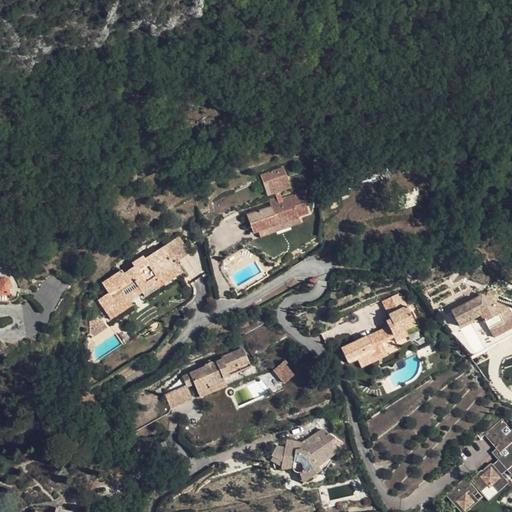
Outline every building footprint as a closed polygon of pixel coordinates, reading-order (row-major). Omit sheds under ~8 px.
[(265,192),(288,183),(283,168),(260,176),(265,192)] [(290,187),(288,183),(265,192),(266,195),(290,187)] [(253,233),(257,232),(297,217),(308,213),(301,193),(281,199),(280,196),(268,200),(270,207),(246,216),(253,233)] [(299,223),(297,217),(257,232),(259,237),(299,223)] [(179,238),(166,247),(173,259),(186,250),(179,238)] [(238,243),(220,254),(224,259),(242,248),(238,243)] [(166,247),(162,249),(170,261),(173,259),(166,247)] [(97,301),(107,316),(127,302),(125,299),(152,281),(155,284),(175,270),(170,261),(162,249),(144,261),(141,257),(125,268),(128,273),(124,275),(121,271),(101,284),(108,294),(97,301)] [(178,274),(175,270),(155,284),(152,281),(125,299),(127,302),(107,316),(110,319),(131,305),(178,274)] [(0,295),(8,296),(8,289),(9,286),(9,284),(8,282),(6,280),(3,280),(1,281),(0,281),(0,295)] [(490,291),(487,298),(496,303),(500,295),(490,291)] [(496,303),(487,298),(483,296),(453,312),(460,326),(471,321),(481,315),(494,338),(511,328),(511,316),(507,308),(496,303)] [(391,338),(357,366),(367,379),(375,372),(383,366),(386,369),(400,358),(394,350),(405,341),(408,344),(418,335),(414,330),(423,323),(401,297),(385,309),(398,325),(394,328),(397,333),(399,335),(395,338),(391,338)] [(98,325),(107,319),(105,315),(95,321),(98,325)] [(511,336),(511,328),(494,338),(481,315),(471,321),(487,350),(511,336)] [(111,324),(107,319),(98,325),(98,333),(111,324)] [(434,328),(426,333),(429,337),(427,339),(434,347),(443,340),(434,328)] [(420,338),(418,335),(408,344),(405,341),(394,350),(400,358),(386,369),(383,366),(375,372),(381,379),(415,352),(410,347),(420,338)] [(185,375),(190,387),(193,385),(195,390),(208,385),(209,388),(224,382),(223,379),(249,367),(241,349),(222,358),(221,360),(212,364),(211,362),(203,366),(204,368),(185,375)] [(286,366),(288,364),(285,361),(272,371),(283,384),(294,376),(286,366)] [(226,387),(224,382),(209,388),(208,385),(195,390),(199,398),(226,387)] [(192,399),(187,388),(185,386),(164,396),(170,409),(192,399)] [(445,495),(459,511),(465,511),(482,498),(477,490),(479,489),(489,501),(509,483),(501,472),(506,468),(508,470),(511,466),(511,430),(502,418),(485,433),(498,448),(493,452),(501,462),(496,466),(492,463),(469,482),(465,477),(445,495)] [(328,435),(321,430),(316,438),(317,439),(312,445),(301,443),(300,448),(294,450),(284,448),(276,446),(273,451),(271,456),(272,457),(281,463),(281,466),(292,468),(292,469),(293,471),(295,472),(297,473),(299,472),(306,480),(320,471),(318,467),(316,463),(322,458),(325,462),(334,448),(331,446),(334,443),(336,440),(328,435)] [(321,430),(301,443),(312,445),(317,439),(316,438),(321,430)] [(286,440),(284,448),(294,450),(300,448),(301,443),(286,440)] [(338,452),(334,448),(325,462),(338,452)] [(271,462),(280,467),(281,466),(281,463),(272,457),(270,461),(271,462)] [(318,467),(325,462),(322,458),(316,463),(318,467)] [(301,484),(306,480),(299,472),(297,473),(301,484)] [(103,488),(101,482),(92,485),(95,491),(103,488)]
